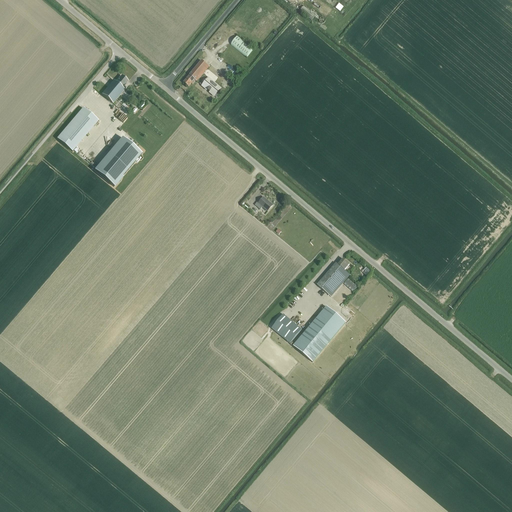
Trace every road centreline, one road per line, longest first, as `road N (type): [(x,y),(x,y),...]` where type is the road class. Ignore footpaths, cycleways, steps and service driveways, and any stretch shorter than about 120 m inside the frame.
road 1 (unclassified): [(511,379),(163,86)]
road 2 (unclassified): [(0,193),(119,52)]
